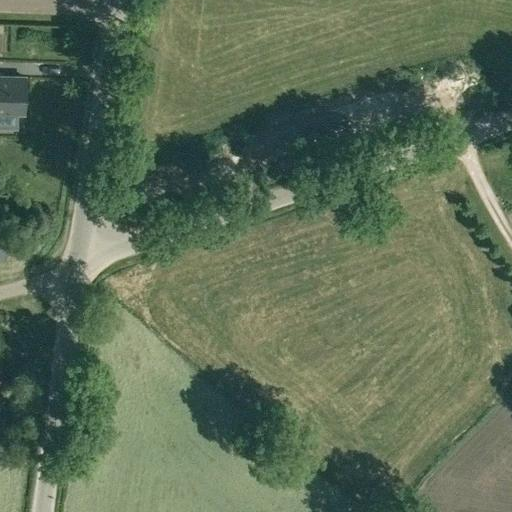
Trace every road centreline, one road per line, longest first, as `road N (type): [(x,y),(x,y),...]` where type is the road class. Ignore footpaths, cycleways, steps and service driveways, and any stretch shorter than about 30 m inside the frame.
road 1 (unclassified): [(77,265),(511,119)]
road 2 (unclassified): [(77,265),(118,0)]
road 3 (unclassified): [(43,511),(77,265)]
